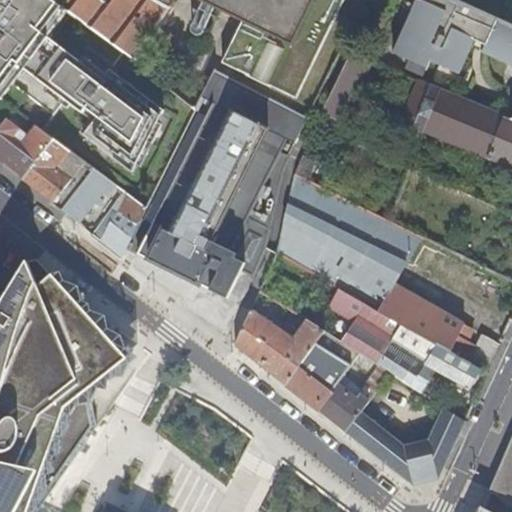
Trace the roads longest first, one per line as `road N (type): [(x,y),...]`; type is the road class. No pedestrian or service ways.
road 1 (residential): [(24,215),(394,511)]
road 2 (residential): [(439,511),(511,364)]
